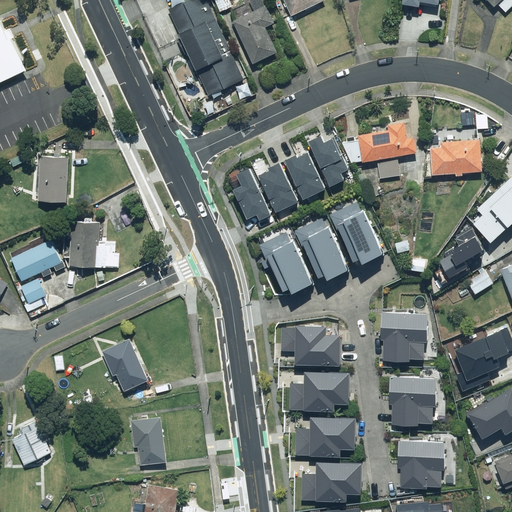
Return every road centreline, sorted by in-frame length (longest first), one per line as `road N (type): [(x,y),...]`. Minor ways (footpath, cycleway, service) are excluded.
road 1 (residential): [(176,162),(341,84),(394,68),(474,78),(511,99)]
road 2 (residential): [(3,348),(216,254)]
road 3 (residential): [(386,489),(355,288)]
road 4 (secondary): [(232,314),(259,511)]
road 5 (secondary): [(101,0),(176,162)]
road 6 (residential): [(355,288),(232,314)]
